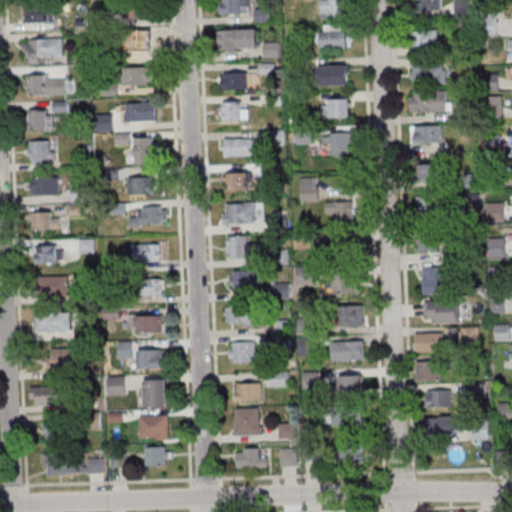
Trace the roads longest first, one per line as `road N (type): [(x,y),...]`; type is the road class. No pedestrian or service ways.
road 1 (residential): [(400,511),(378,0)]
road 2 (residential): [(206,511),(184,0)]
road 3 (residential): [(511,492),(0,504)]
road 4 (residential): [(14,511),(0,196)]
